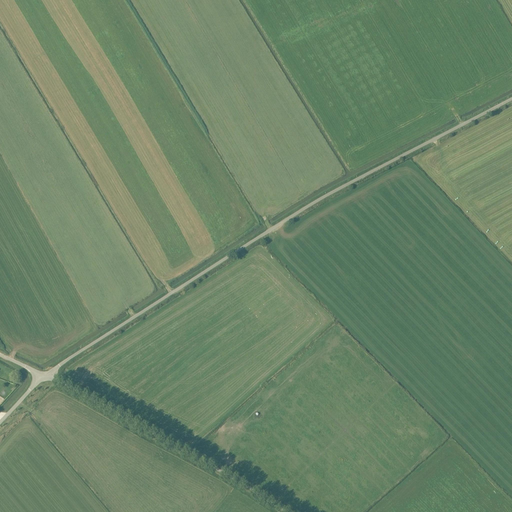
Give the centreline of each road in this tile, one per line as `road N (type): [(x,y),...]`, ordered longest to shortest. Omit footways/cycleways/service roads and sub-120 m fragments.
road 1 (unclassified): [(51,371),(261,233),(511,97)]
road 2 (unclassified): [(282,511),(63,386),(51,371)]
